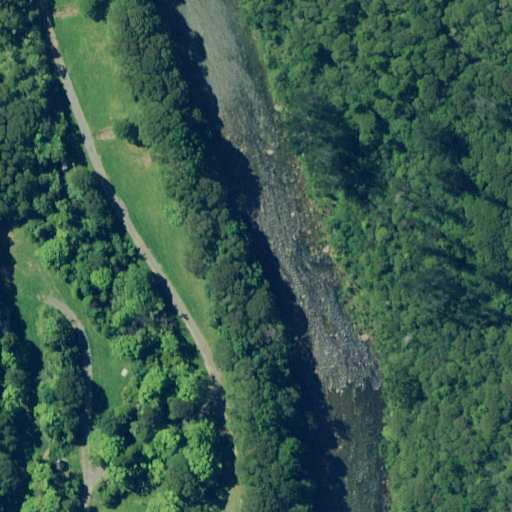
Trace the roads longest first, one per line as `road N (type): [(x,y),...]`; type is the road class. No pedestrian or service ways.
road 1 (track): [(46,0),(57,60),(100,168),(202,347),(216,392),(227,511)]
road 2 (track): [(75,313),(99,418),(80,511)]
